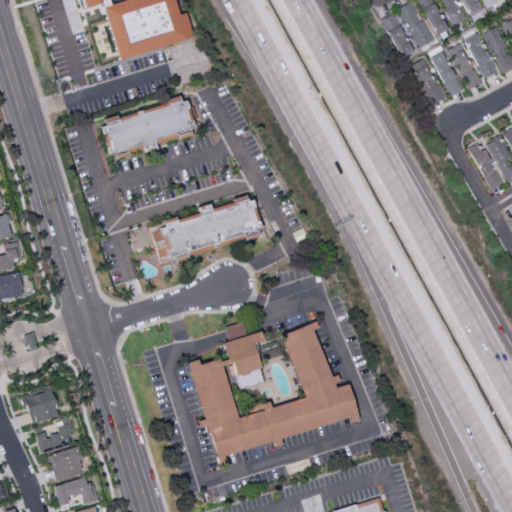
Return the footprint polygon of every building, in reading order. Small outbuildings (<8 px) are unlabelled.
[(97,0),(99,4),(80,10),(76,0),(97,0)] [(115,60),(193,37),(184,13),(177,16),(172,0),(126,0),(100,8),(115,60)] [(445,30),(430,0),(415,0),(433,36),(445,30)] [(437,0),(448,27),(461,22),(452,0),(437,0)] [(458,0),(471,23),(483,16),(474,0),(458,0)] [(478,0),(483,10),(504,0),(478,0)] [(418,48),(432,40),(409,1),(395,9),(418,48)] [(396,59),(409,54),(393,13),(380,18),(396,59)] [(511,19),(503,22),(511,57),(511,19)] [(511,68),(511,63),(494,27),(480,34),(500,75),(511,68)] [(493,73),(474,29),(461,35),(480,79),(493,73)] [(478,84),(459,43),(446,50),(465,90),(478,84)] [(445,97),(459,92),(440,46),(427,52),(445,97)] [(407,66),(427,106),(442,99),(422,59),(407,66)] [(96,127),(102,125),(100,119),(115,114),(116,117),(164,102),(162,99),(178,94),(180,100),(184,98),(187,107),(193,105),(197,120),(191,122),(194,128),(188,130),(190,135),(177,140),(175,136),(152,143),(154,149),(144,152),(142,146),(125,151),(126,155),(114,159),(112,153),(106,155),(103,147),(107,146),(103,135),(99,136),(96,127)] [(511,154),(511,134),(509,129),(501,134),(511,154)] [(503,184),(511,180),(511,167),(499,137),(485,142),(503,184)] [(501,184),(478,141),(465,147),(488,191),(501,184)] [(147,228),(158,266),(255,237),(253,230),(259,228),(251,201),(247,202),(246,198),(230,202),(231,206),(211,212),(208,203),(200,205),(201,210),(196,211),(198,217),(175,224),(174,220),(147,228)] [(0,215),(0,239),(10,237),(4,214),(0,215)] [(0,271),(11,270),(10,260),(16,259),(13,242),(1,245),(2,253),(0,253),(0,271)] [(0,275),(0,299),(21,296),(16,273),(0,275)] [(259,330),(219,344),(223,356),(198,365),(196,360),(185,364),(216,457),(355,414),(346,384),(334,389),(307,324),(279,336),(303,399),(269,408),(267,402),(260,404),(262,411),(236,419),(221,367),(229,365),(237,388),(264,379),(252,345),(263,341),(259,330)] [(28,424),(57,417),(50,390),(21,397),(28,424)] [(37,454),(69,445),(62,421),(53,424),(56,433),(43,437),(42,432),(32,435),(37,454)] [(82,472),(74,447),(46,455),(53,481),(82,472)] [(51,485),(55,506),(66,503),(65,497),(79,494),(81,503),(94,501),(91,484),(84,485),(82,479),(51,485)] [(381,511),(377,499),(353,506),(352,505),(329,511),(381,511)]
